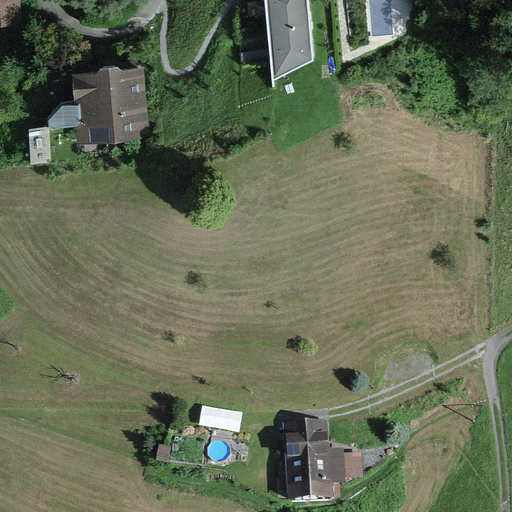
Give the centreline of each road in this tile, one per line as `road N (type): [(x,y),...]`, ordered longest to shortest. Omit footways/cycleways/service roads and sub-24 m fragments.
road 1 (track): [(511,333),(490,343),(505,511)]
road 2 (residential): [(49,0),(81,29),(103,31),(144,17),(155,0)]
